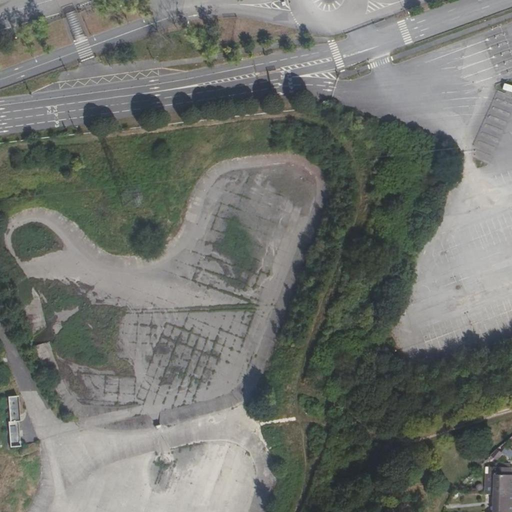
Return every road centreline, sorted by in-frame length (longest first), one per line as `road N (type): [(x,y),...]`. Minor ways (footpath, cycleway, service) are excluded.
road 1 (tertiary): [(497,0),(317,62),(156,99),(0,119)]
road 2 (track): [(511,411),(416,442),(399,483),(401,511)]
